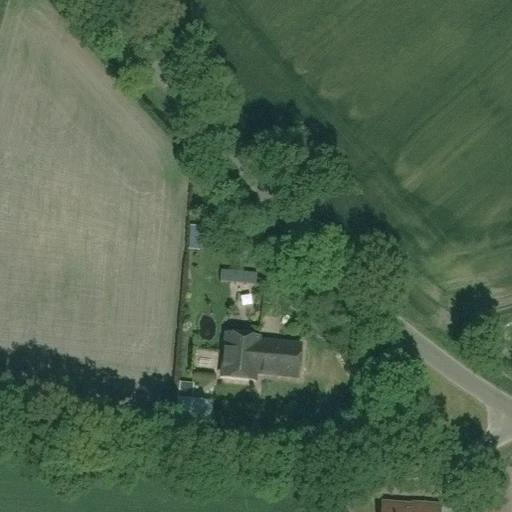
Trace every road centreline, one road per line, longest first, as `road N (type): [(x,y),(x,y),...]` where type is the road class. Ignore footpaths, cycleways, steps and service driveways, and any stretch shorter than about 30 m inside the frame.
road 1 (tertiary): [(511,414),(450,375),(112,0)]
road 2 (unclassified): [(511,429),(474,462),(436,475),(0,432)]
